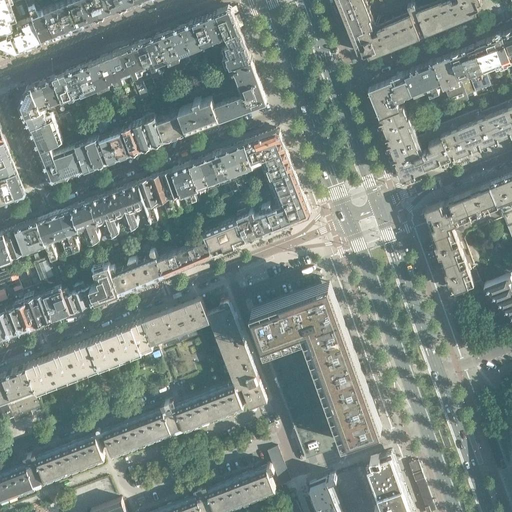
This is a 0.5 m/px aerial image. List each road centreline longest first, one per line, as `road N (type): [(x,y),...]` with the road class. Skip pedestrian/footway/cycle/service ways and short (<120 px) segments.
road 1 (residential): [(0,216),(308,103)]
road 2 (primary): [(488,511),(377,205)]
road 3 (residential): [(0,355),(228,265)]
road 4 (primary): [(349,218),(423,426)]
road 5 (residential): [(114,466),(126,496),(287,433)]
road 6 (residential): [(335,85),(511,13)]
road 7 (residential): [(114,466),(278,403)]
road 8 (tertiary): [(160,0),(0,68)]
road 9 (residential): [(405,432),(296,472),(287,433)]
road 10 (residential): [(278,403),(228,265)]
road 11 (residential): [(377,205),(511,153)]
road 12 (residential): [(228,265),(349,218)]
road 13 (primary): [(377,205),(335,85)]
road 14 (primary): [(308,103),(349,218)]
